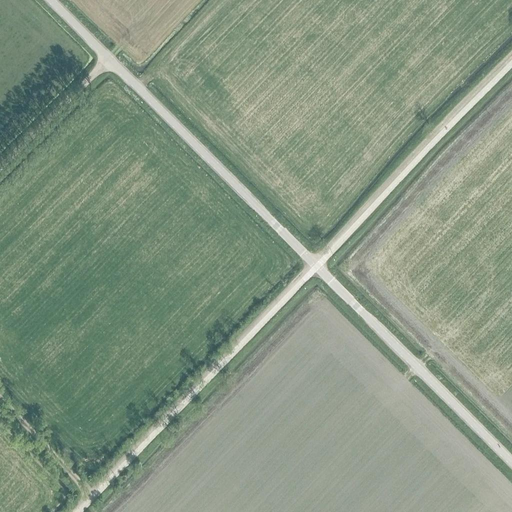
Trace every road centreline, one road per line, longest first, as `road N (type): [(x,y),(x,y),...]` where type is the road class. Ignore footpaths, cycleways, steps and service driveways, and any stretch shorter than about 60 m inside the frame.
road 1 (tertiary): [(511,463),(50,0)]
road 2 (track): [(70,511),(511,55)]
